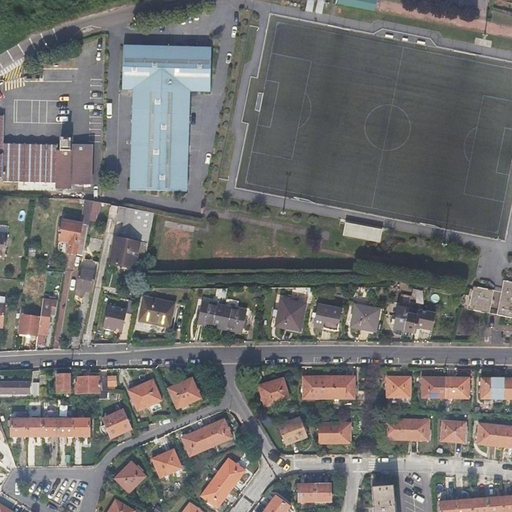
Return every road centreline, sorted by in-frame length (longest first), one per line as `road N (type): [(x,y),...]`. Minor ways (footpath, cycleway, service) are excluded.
road 1 (unknown): [(107,39),(123,181),(159,194),(199,174),(222,36)]
road 2 (residential): [(214,356),(511,354)]
road 3 (residential): [(0,362),(214,356)]
road 4 (residential): [(0,60),(71,27),(170,0)]
road 5 (residential): [(511,473),(349,465)]
road 6 (residential): [(94,475),(127,443),(232,397)]
road 7 (residential): [(94,475),(15,476),(8,490),(48,511)]
